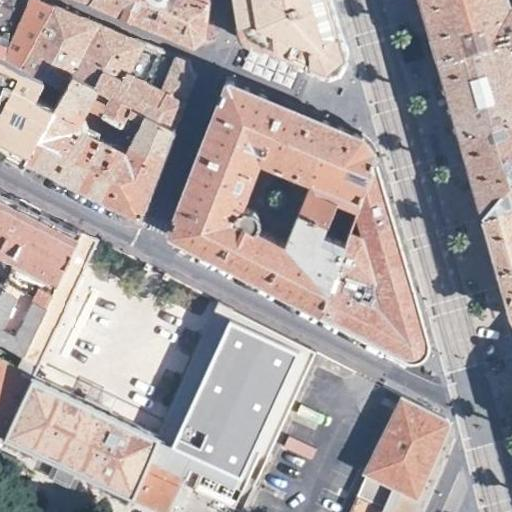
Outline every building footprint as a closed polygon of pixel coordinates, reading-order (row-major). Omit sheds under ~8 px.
[(0,0),(0,51),(28,65),(54,2),(48,0),(0,0)] [(206,31),(208,0),(98,0),(139,17),(194,40),(206,31)] [(234,0),(238,18),(239,26),(240,31),(242,34),(244,37),(247,39),(249,41),(255,43),(285,56),(306,66),(313,69),(317,70),(321,70),(324,70),(328,69),(332,68),(337,65),(340,61),(341,58),(343,55),(344,52),(345,48),(345,42),(343,36),(333,0),(234,0)] [(511,0),(421,0),(437,54),(506,35),(511,33),(511,0)] [(28,65),(68,85),(74,73),(176,125),(184,106),(197,75),(188,58),(118,29),(54,2),(28,65)] [(448,90),(458,129),(511,113),(511,54),(506,35),(437,54),(448,90)] [(0,144),(4,147),(29,160),(68,85),(28,65),(0,51),(0,144)] [(74,73),(68,85),(29,160),(53,172),(117,205),(134,214),(138,214),(140,212),(149,191),(176,125),(74,73)] [(167,226),(169,230),(194,243),(248,271),(275,285),(318,307),(375,147),(373,141),(371,139),(370,136),(366,132),(328,116),(228,75),(221,92),(189,170),(167,226)] [(511,113),(458,129),(469,168),(481,207),(507,177),(511,170),(511,113)] [(385,177),(375,147),(318,307),(348,322),(376,336),(403,350),(409,354),(414,355),(418,354),(422,353),(425,351),(428,348),(429,345),(431,342),(431,338),(430,332),(427,324),(422,302),(399,226),(389,190),(385,177)] [(511,180),(507,177),(481,207),(497,263),(500,274),(504,289),(507,297),(508,301),(509,306),(511,308),(511,180)] [(0,245),(17,254),(59,276),(83,230),(77,226),(67,221),(39,207),(0,187),(0,245)] [(156,510),(215,395),(281,428),(283,424),(256,410),(267,388),(294,402),(320,350),(299,339),(221,299),(153,430),(109,409),(84,397),(29,371),(99,237),(83,230),(59,276),(22,347),(0,335),(0,431),(3,426),(7,428),(60,454),(125,487),(122,493),(156,510)] [(0,335),(22,347),(59,276),(17,254),(4,278),(6,280),(4,285),(0,294),(0,335)] [(117,391),(93,379),(84,397),(109,409),(117,391)] [(294,402),(267,388),(256,410),(283,424),(294,402)] [(404,392),(367,470),(370,471),(419,495),(433,461),(440,444),(450,421),(450,419),(449,416),(447,414),(404,392)] [(281,428),(215,395),(156,510),(160,511),(171,511),(176,503),(185,485),(202,452),(255,479),(281,428)] [(411,511),(419,495),(370,471),(350,511),(411,511)] [(193,490),(185,485),(176,503),(184,507),(193,490)]
